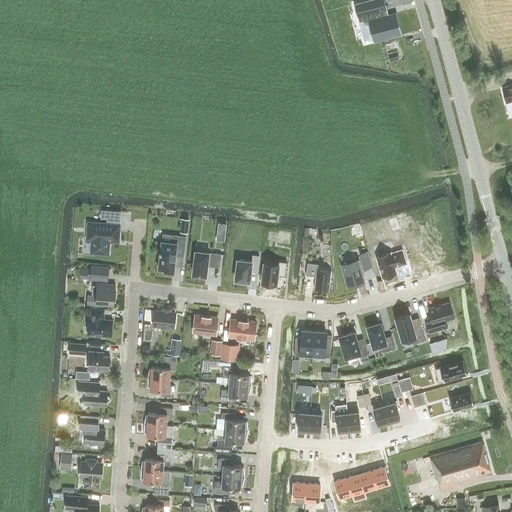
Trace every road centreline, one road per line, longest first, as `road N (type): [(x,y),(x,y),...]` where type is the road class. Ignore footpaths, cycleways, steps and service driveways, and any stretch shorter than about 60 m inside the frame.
road 1 (secondary): [(503,264),(432,0)]
road 2 (residential): [(276,304),(341,310),(503,264)]
road 3 (residential): [(121,511),(134,287)]
road 4 (residential): [(266,439),(353,449),(433,428)]
road 5 (residential): [(134,287),(276,304)]
road 6 (residential): [(276,304),(266,439)]
